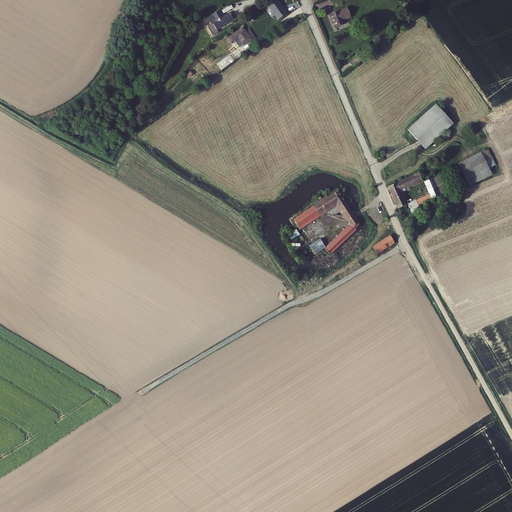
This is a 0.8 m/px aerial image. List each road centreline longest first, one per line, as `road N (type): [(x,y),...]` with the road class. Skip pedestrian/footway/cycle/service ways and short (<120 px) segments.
road 1 (track): [(405,243),(145,387)]
road 2 (residential): [(405,243),(303,0)]
